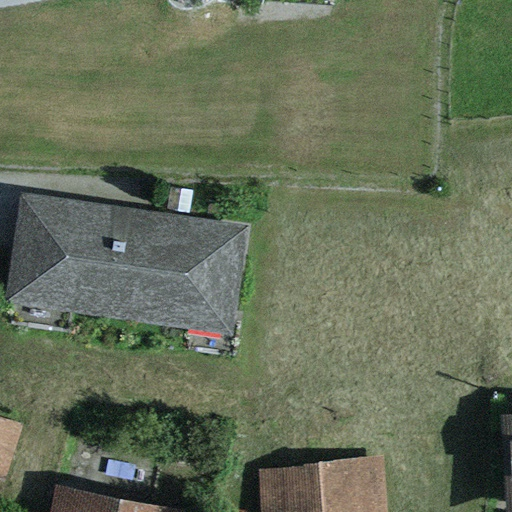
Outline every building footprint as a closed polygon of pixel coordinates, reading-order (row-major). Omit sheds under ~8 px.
[(28,204),(15,294),(105,306),(119,217),(28,204)] [(224,323),(237,234),(119,217),(105,306),(224,323)] [(0,471),(2,472),(16,428),(0,421),(0,471)] [(266,469),(268,511),(382,511),(379,459),(266,469)] [(137,511),(63,498),(60,511),(137,511)]
